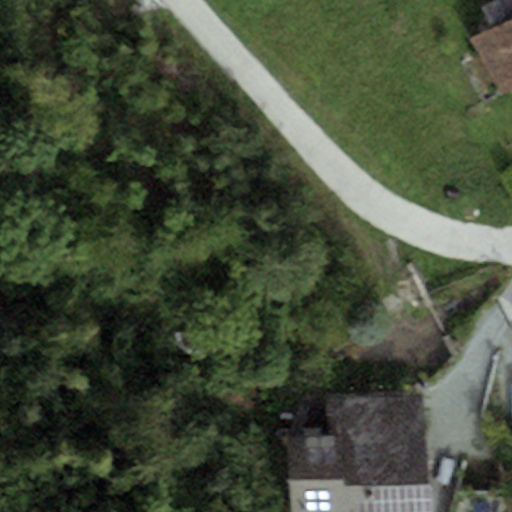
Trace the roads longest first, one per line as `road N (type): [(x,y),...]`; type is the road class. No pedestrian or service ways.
road 1 (residential): [(183,0),(316,151),(388,213),(468,245),(511,250)]
road 2 (residential): [(457,417),(471,369),(511,302)]
